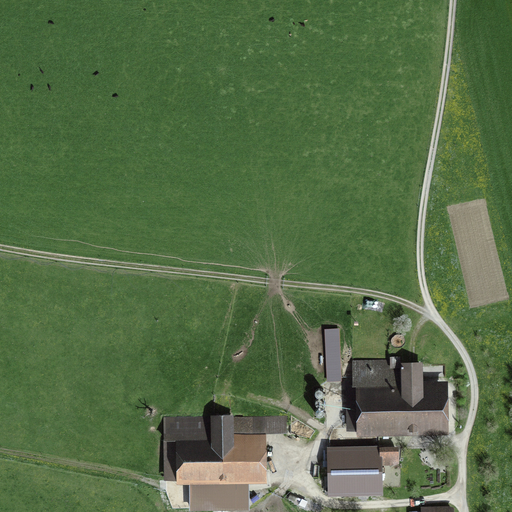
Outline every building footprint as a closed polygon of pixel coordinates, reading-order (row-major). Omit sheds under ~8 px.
[(321,388),(339,388),(339,339),(320,339),(321,388)] [(353,390),(348,390),(348,427),(379,427),(379,434),(408,433),(408,426),(443,426),(442,389),(420,389),(420,364),(403,365),(403,366),(391,366),(391,363),(353,364),(353,390)] [(249,475),(261,475),(260,429),(285,428),(285,424),(285,417),(165,418),(166,476),(192,476),(249,475)] [(330,493),(380,492),(379,448),(329,449),(330,493)] [(382,462),(397,461),(397,450),(382,450),(382,462)] [(192,508),(248,508),(249,475),(192,476),(192,508)]
